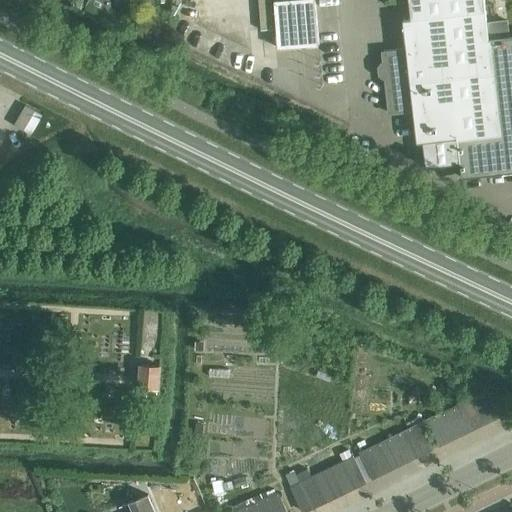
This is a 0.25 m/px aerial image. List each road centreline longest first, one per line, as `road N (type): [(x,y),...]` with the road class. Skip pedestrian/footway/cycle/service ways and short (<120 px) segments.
road 1 (primary): [(511,301),(0,55)]
road 2 (tertiary): [(396,511),(511,454)]
